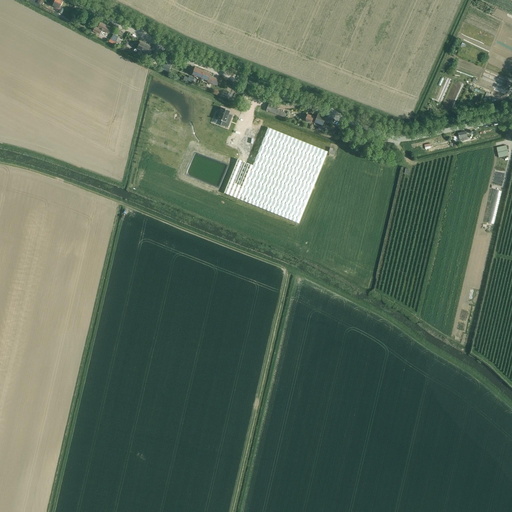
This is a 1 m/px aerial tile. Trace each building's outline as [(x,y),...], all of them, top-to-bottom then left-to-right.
[(59,0),(54,0),(52,6),(59,10),(63,2),(59,0)] [(97,27),(109,34),(112,29),(110,28),(111,27),(113,29),(114,26),(108,23),(107,26),(108,26),(100,22),(97,27)] [(146,53),(146,55),(149,56),(152,50),(149,48),(150,47),(141,42),(137,49),(146,53)] [(163,64),(161,68),(168,71),(171,65),(165,62),(164,64),(163,64)] [(196,77),(205,80),(208,72),(195,67),(192,75),(194,76),(194,77),(196,77)] [(208,72),(205,80),(207,81),(207,82),(217,86),(219,80),(210,76),(211,74),(208,72)] [(269,103),(266,111),(275,114),(285,118),(287,113),(277,109),(278,106),(274,105),(269,103)] [(216,112),(214,116),(217,118),(217,119),(222,121),(221,125),(228,127),(232,116),(228,115),(229,114),(230,110),(222,107),(219,113),(216,112)] [(313,119),(315,119),(315,118),(315,117),(307,114),(305,120),(306,121),(307,122),(308,121),(311,123),(313,119)] [(316,118),(315,117),(315,118),(315,119),(315,120),(315,122),(322,125),(325,118),(317,115),(316,118)] [(238,159),(224,193),(298,223),(327,152),(268,128),(252,165),(238,159)] [(467,139),(467,138),(466,132),(458,133),(460,141),(467,139)] [(506,145),(497,148),(499,158),(509,155),(506,145)]
